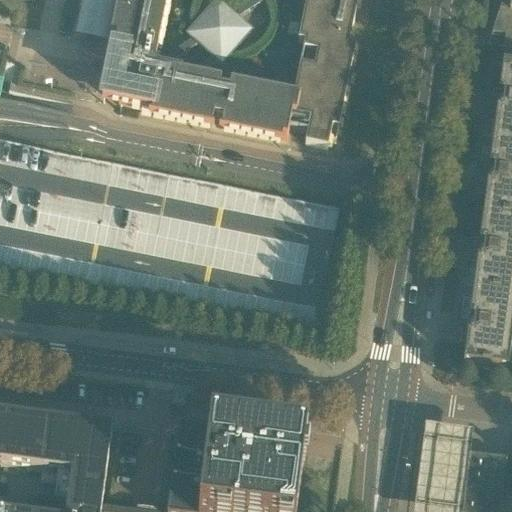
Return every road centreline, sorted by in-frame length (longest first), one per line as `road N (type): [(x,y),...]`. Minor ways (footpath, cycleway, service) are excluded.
road 1 (tertiary): [(377,397),(0,345)]
road 2 (tertiary): [(405,268),(440,0)]
road 3 (tertiary): [(401,401),(405,268)]
road 4 (tertiary): [(405,268),(377,397)]
